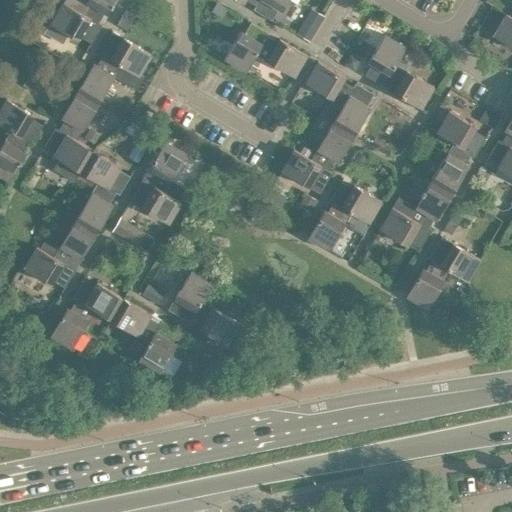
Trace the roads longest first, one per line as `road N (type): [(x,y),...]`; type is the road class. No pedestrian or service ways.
road 1 (secondary): [(511,387),(17,481)]
road 2 (secondary): [(83,511),(501,430)]
road 3 (residential): [(183,0),(179,86),(271,144)]
